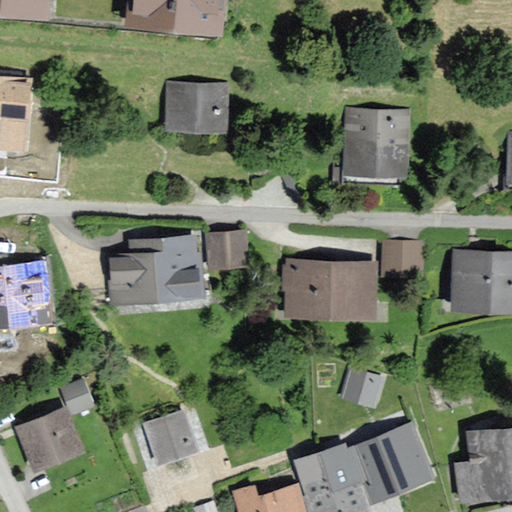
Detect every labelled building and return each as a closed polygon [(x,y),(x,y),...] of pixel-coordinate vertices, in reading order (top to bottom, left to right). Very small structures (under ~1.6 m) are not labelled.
[(223,23),(223,0),(132,0),(132,23),(223,23)] [(236,83),(168,83),(168,130),(236,129),(236,83)] [(28,87),(0,84),(0,155),(24,157),(28,87)] [(414,112),(341,114),(343,168),(416,165),(414,112)] [(511,137),(505,137),(502,185),(511,185),(511,137)] [(244,227),(207,228),(208,265),(245,264),(244,227)] [(207,308),(203,237),(110,243),(114,313),(207,308)] [(511,251),(467,252),(467,307),(511,306),(511,251)] [(56,259),(0,262),(0,334),(60,331),(56,259)] [(389,268),(284,265),(283,326),(387,328),(389,268)] [(352,364),(343,395),(377,405),(386,374),(352,364)] [(71,404),(26,424),(44,466),(89,446),(71,404)] [(187,411),(145,425),(159,464),(200,449),(187,411)] [(511,498),(511,423),(453,431),(463,505),(511,498)] [(357,424),(293,444),(302,473),(314,511),(385,511),(382,499),(357,424)] [(382,499),(435,487),(421,430),(370,444),(382,499)] [(314,511),(302,473),(234,495),(240,511),(314,511)]
